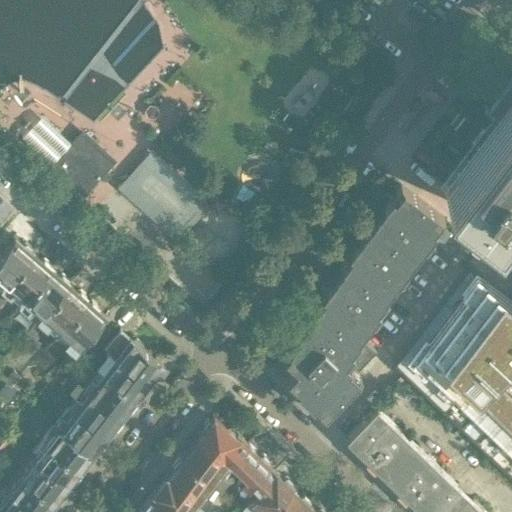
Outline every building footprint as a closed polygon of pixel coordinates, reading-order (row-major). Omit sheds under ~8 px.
[(473,141),(443,181),(458,192),(471,202),(492,218),(494,220),(511,195),(511,72),(488,104),(497,111),(485,127),(484,126),(481,124),(480,126),(471,138),(470,139),(472,141),(473,141)] [(108,166),(100,159),(104,154),(80,132),(51,164),(82,193),(108,166)] [(151,149),(118,186),(178,239),(211,202),(183,178),(185,177),(179,171),(178,173),(151,149)] [(400,182),(384,203),(370,222),(414,256),(444,216),(400,182)] [(370,222),(357,239),(339,262),(342,265),(383,296),(384,294),(414,256),(370,222)] [(0,249),(0,285),(1,286),(32,250),(31,249),(31,246),(26,240),(22,241),(14,234),(0,249)] [(40,257),(32,250),(1,286),(19,302),(50,266),(49,265),(49,261),(44,256),(40,257)] [(392,361),(393,361),(401,369),(412,379),(487,452),(511,475),(511,282),(505,290),(467,262),(464,267),(392,361)] [(342,265),(330,281),(313,304),(316,306),(356,337),(357,336),(387,296),(384,294),(383,296),(342,265)] [(58,273),(50,266),(19,302),(37,317),(68,281),(67,281),(68,277),(62,272),(58,273)] [(76,288),(68,281),(37,317),(55,333),(86,297),(85,296),(86,293),(80,288),(76,288)] [(88,298),(86,297),(55,333),(74,350),(105,314),(97,306),(97,303),(91,298),(88,298)] [(289,348),(283,357),(294,368),(285,378),(322,413),(360,374),(356,370),(376,350),(357,336),(356,337),(316,306),(286,346),(289,348)] [(110,350),(98,365),(135,394),(149,377),(152,377),(157,371),(156,367),(161,361),(154,355),(154,356),(141,346),(142,342),(136,337),(132,337),(129,335),(119,327),(104,345),(110,350)] [(135,394),(98,365),(83,384),(121,413),(127,405),(130,406),(135,399),(134,396),(135,394)] [(121,413),(83,384),(68,403),(106,432),(112,424),(116,424),(120,418),(119,414),(121,413)] [(106,432),(68,403),(53,422),(58,426),(91,452),(97,443),(101,443),(106,437),(105,433),(106,432)] [(417,443),(409,434),(376,403),(345,435),(386,475),(417,443)] [(207,417),(203,423),(204,427),(197,436),(229,461),(233,456),(246,440),(238,432),(238,428),(232,423),(226,424),(213,414),(211,417),(207,417)] [(0,444),(1,445),(2,446),(16,430),(6,422),(0,429),(0,444)] [(91,452),(58,426),(33,457),(66,483),(70,478),(74,478),(79,472),(78,468),(91,452)] [(192,437),(187,443),(188,447),(181,456),(219,485),(226,475),(221,471),(229,461),(197,436),(196,437),(192,437)] [(259,453),(246,440),(233,456),(247,469),(236,481),(250,494),(275,468),(268,461),(268,457),(263,452),(259,453)] [(431,511),(459,483),(450,474),(417,443),(386,475),(424,511),(431,511)] [(177,456),(173,462),(174,466),(168,474),(203,502),(203,503),(205,504),(219,485),(181,456),(177,456)] [(66,483),(33,457),(9,489),(38,511),(43,511),(55,497),(59,497),(64,490),(63,487),(66,483)] [(275,468),(250,494),(242,502),(252,511),(264,511),(292,484),(291,483),(292,480),(286,474),(283,475),(275,468)] [(165,472),(151,491),(177,511),(195,511),(203,503),(203,502),(168,474),(165,472)] [(489,511),(459,483),(431,511),(489,511)] [(300,491),(292,484),(264,511),(298,511),(309,501),(308,500),(309,496),(303,491),(300,491)] [(0,511),(38,511),(9,489),(0,499),(0,511)] [(177,511),(151,491),(135,510),(137,511),(177,511)] [(325,511),(320,507),(317,508),(309,501),(298,511),(325,511)]
